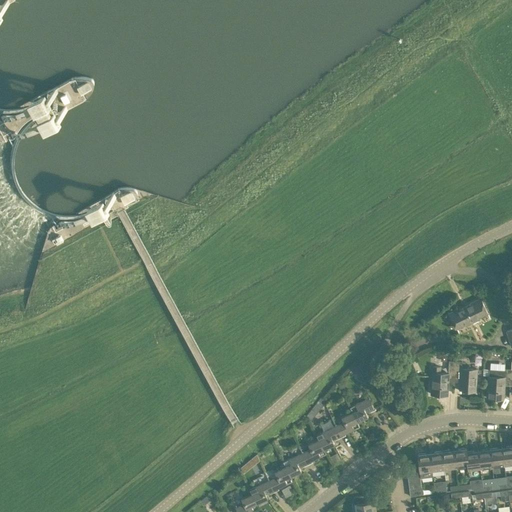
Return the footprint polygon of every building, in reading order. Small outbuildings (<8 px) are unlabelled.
[(0,0),(0,12),(0,11),(0,7),(1,7),(2,7),(7,3),(67,80),(63,82),(58,85),(52,88),(48,91),(44,93),(42,89),(27,98),(29,101),(27,102),(20,106),(20,107),(25,106),(29,105),(31,105),(33,104),(34,106),(35,107),(30,110),(26,112),(23,113),(20,114),(18,114),(15,115),(12,115),(9,115),(8,115),(6,115),(4,116),(3,115),(0,116),(0,142),(2,143),(4,143),(7,142),(7,141),(15,137),(14,136),(17,135),(17,133),(19,131),(21,128),(23,126),(24,124),(26,123),(27,122),(30,120),(32,119),(34,118),(36,117),(39,116),(40,118),(41,119),(38,121),(31,127),(32,128),(41,123),(43,126),(58,118),(56,115),(57,114),(58,113),(66,109),(71,106),(76,104),(79,102),(111,194),(106,197),(102,199),(100,195),(85,204),(87,207),(78,212),(78,213),(87,211),(91,210),(91,211),(92,213),(93,213),(91,215),(87,216),(84,218),(81,219),(77,220),(74,221),(71,221),(69,222),(66,222),(65,222),(64,221),(63,221),(62,222),(61,221),(54,225),(52,227),(50,228),(49,230),(48,231),(47,233),(42,251),(42,252),(43,252),(44,252),(69,238),(106,218),(107,219),(118,214),(117,212),(119,211),(126,207),(128,206),(146,196),(149,195),(155,195),(154,195),(135,189),(132,188),(130,188),(124,188),(119,190),(118,190),(85,98),(86,97),(88,96),(88,95),(90,92),(91,91),(92,88),(94,84),(94,82),(93,81),(93,80),(92,79),(91,78),(86,77),(83,77),(79,76),(75,77),(73,77),(14,0),(0,0)] [(87,236),(65,246),(71,259),(93,248),(87,236)] [(465,307),(472,322),(478,319),(478,317),(487,313),(480,298),(471,302),(472,304),(465,307)] [(465,325),(472,322),(465,307),(458,310),(458,309),(449,313),(456,328),(465,324),(465,325)] [(389,360),(381,367),(387,374),(396,367),(389,360)] [(441,366),(433,366),(431,393),(447,395),(448,381),(453,381),(453,377),(454,360),(448,360),(448,373),(441,372),(441,366)] [(461,361),(454,360),(453,377),(460,377),(459,389),(475,390),(476,369),(461,368),(461,361)] [(360,363),(352,367),(356,374),(357,373),(358,376),(364,372),(365,372),(360,363)] [(504,369),(489,368),(487,397),(503,398),(504,381),(510,381),(511,368),(504,368),(504,369)] [(349,407),(352,411),(357,421),(368,416),(365,411),(374,407),(369,398),(349,407)] [(311,419),(315,413),(311,410),(306,415),(311,419)] [(352,411),(341,417),(343,421),(335,425),(340,435),(359,426),(357,421),(352,411)] [(340,435),(335,425),(316,434),(319,439),(319,438),(323,449),(323,448),(334,443),(332,439),(340,435)] [(319,438),(319,439),(308,444),(310,448),(302,452),(306,462),(326,453),(323,448),(323,449),(319,438)] [(511,445),(502,446),(504,465),(511,464),(511,445)] [(504,465),(502,446),(490,448),(492,467),(504,465)] [(466,447),(453,449),(456,467),(467,466),(468,466),(466,451),(466,447)] [(492,467),(490,448),(477,449),(477,450),(478,450),(480,468),(492,467)] [(453,449),(441,450),(444,469),(456,467),(453,449)] [(441,450),(430,452),(432,470),(444,469),(441,450)] [(480,468),(478,450),(477,450),(466,451),(468,466),(467,466),(468,470),(480,468)] [(306,462),(302,452),(283,461),(285,466),(290,476),(301,471),(299,466),(306,462)] [(430,452),(417,453),(418,463),(419,469),(420,475),(420,477),(433,475),(432,470),(430,452)] [(336,453),(331,456),(334,462),(340,459),(336,453)] [(243,473),(248,469),(246,463),(240,467),(243,473)] [(419,469),(418,463),(406,464),(407,471),(419,469)] [(285,466),(274,471),(276,476),(268,479),(273,489),(292,480),(290,476),(285,466)] [(273,489),(268,479),(249,488),(251,493),(252,493),(256,503),(257,503),(268,498),(265,493),(273,489)] [(442,483),(434,484),(434,487),(435,492),(443,491),(442,483)] [(282,487),(286,495),(293,492),(289,484),(282,487)] [(422,488),(409,489),(410,496),(422,494),(422,488)] [(249,511),(259,508),(257,503),(256,503),(252,493),(251,493),(241,498),(243,503),(235,507),(237,511),(249,511)] [(357,511),(376,511),(375,500),(366,501),(365,495),(353,496),(354,503),(356,502),(357,511)]
